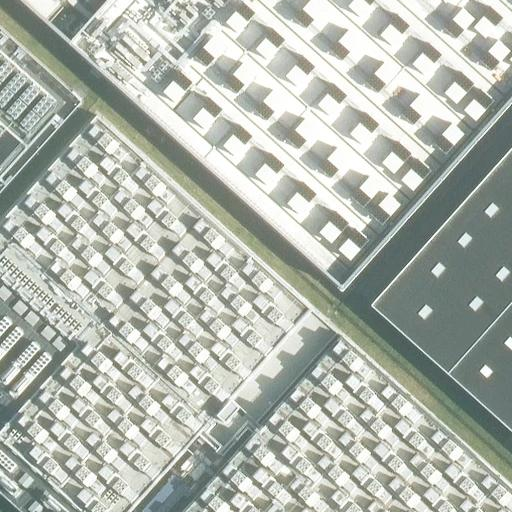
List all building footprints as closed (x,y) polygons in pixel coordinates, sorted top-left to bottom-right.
[(9,0),(42,29),(46,25),(341,290),(511,99),(511,0),(106,0),(102,6),(95,0),(9,0)] [(0,193),(82,102),(0,28),(0,193)] [(0,493),(20,511),(129,511),(312,309),(96,116),(0,222),(0,493)] [(511,148),(371,306),(447,374),(449,376),(511,432),(511,148)] [(182,511),(341,336),(312,309),(129,511),(182,511)] [(511,511),(511,490),(341,336),(182,511),(511,511)]
